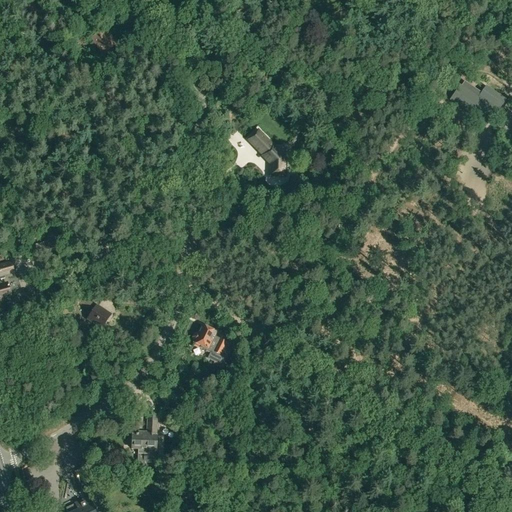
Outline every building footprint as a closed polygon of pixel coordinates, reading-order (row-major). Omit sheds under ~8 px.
[(110,48),(112,46),(108,40),(110,38),(106,31),(98,36),(100,38),(94,41),(103,55),(111,50),(110,48)] [(481,93),(464,81),(461,86),(460,86),(450,100),(486,125),(497,108),(499,109),(505,100),(485,86),(481,93)] [(232,129),(223,138),(228,144),(238,134),(232,129)] [(258,131),(248,140),(263,156),(262,156),(270,164),(270,177),(285,177),(286,158),(273,145),(273,146),(258,131)] [(57,240),(42,244),(44,251),(59,247),(57,240)] [(4,275),(14,273),(12,262),(0,265),(0,310),(3,310),(1,299),(11,297),(10,293),(11,292),(10,288),(9,288),(8,284),(2,286),(0,280),(5,278),(4,275)] [(79,303),(88,309),(91,303),(83,298),(79,303)] [(88,320),(96,325),(93,329),(100,334),(103,329),(102,328),(110,315),(96,307),(88,320)] [(200,347),(213,354),(210,360),(222,366),(229,352),(223,349),(226,343),(213,336),(215,332),(202,326),(198,334),(197,334),(194,335),(193,337),(194,340),(195,340),(194,342),(200,346),(200,347)] [(156,450),(156,437),(156,415),(148,415),(147,433),(140,432),(140,436),(132,435),(132,448),(138,449),(138,454),(145,454),(144,462),(154,462),(155,450),(156,450)] [(177,433),(182,427),(168,417),(164,423),(177,433)] [(103,511),(95,485),(81,490),(84,500),(66,508),(67,511),(103,511)]
